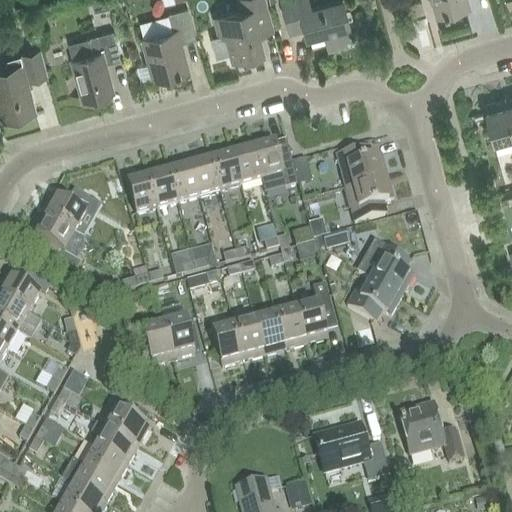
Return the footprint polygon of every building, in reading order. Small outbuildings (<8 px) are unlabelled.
[(258,34),(271,30),(263,0),(238,0),(242,12),(214,19),(219,38),(225,36),(231,60),(262,51),(258,34)] [(334,49),(355,44),(343,0),(311,9),(308,0),(280,0),(288,29),(302,25),(306,40),(330,34),(334,49)] [(467,0),(432,0),(437,16),(469,7),(467,0)] [(180,43),(196,39),(187,9),(167,15),(172,31),(142,39),(154,80),(187,71),(180,43)] [(105,65),(120,61),(112,32),(88,39),(92,55),(72,60),(82,100),(112,92),(105,65)] [(27,82),(47,77),(39,50),(5,59),(7,67),(0,68),(0,118),(1,122),(36,112),(27,82)] [(493,143),(511,138),(511,127),(504,100),(483,106),(493,143)] [(273,139),(251,145),(261,182),(282,176),(285,188),(298,185),(292,164),(287,148),(276,151),(273,139)] [(240,188),(261,182),(251,145),(230,151),(240,188)] [(352,188),(387,178),(381,157),(371,159),(368,147),(337,156),(342,177),(348,175),(352,188)] [(220,193),(240,188),(230,151),(209,156),(220,193)] [(199,199),(220,193),(209,156),(189,162),(199,199)] [(178,205),(199,199),(189,162),(168,168),(178,205)] [(157,210),(178,205),(168,168),(147,173),(157,210)] [(136,216),(157,210),(147,173),(126,179),(136,216)] [(387,178),(352,188),(355,201),(349,203),(354,224),(387,215),(383,203),(393,201),(387,178)] [(42,216),(75,235),(86,215),(52,196),(42,216)] [(64,254),(75,235),(42,216),(31,235),(60,252),(54,263),(75,274),(81,264),(64,254)] [(279,248),(277,239),(274,229),(268,231),(263,238),(266,251),(279,248)] [(280,252),(289,250),(286,237),(277,239),(279,248),(280,252)] [(370,280),(401,297),(412,277),(404,273),(410,262),(381,246),(370,265),(376,268),(370,280)] [(238,260),(251,257),(248,248),(236,252),(238,260)] [(280,252),(282,256),(284,265),(293,262),(289,250),(280,252)] [(225,264),(238,260),(236,252),(223,255),(225,264)] [(196,272),(209,268),(216,266),(213,255),(206,257),(207,260),(194,263),(196,272)] [(271,268),(284,265),(282,256),(269,260),(271,268)] [(183,275),(196,272),(194,263),(181,266),(183,275)] [(240,266),(242,275),(255,271),(252,263),(240,266)] [(229,278),(242,275),(240,266),(227,270),(229,278)] [(150,284),(163,281),(161,272),(148,275),(150,284)] [(219,272),(206,275),(208,284),(221,280),(219,272)] [(137,288),(150,284),(148,275),(135,279),(137,288)] [(0,287),(0,298),(29,315),(40,296),(7,276),(0,287)] [(124,291),(137,288),(135,279),(122,282),(124,291)] [(390,317),(401,297),(370,280),(363,292),(357,289),(346,307),(375,323),(381,312),(390,317)] [(317,303),(296,309),(306,346),(327,340),(324,329),(336,326),(325,285),(313,288),(317,303)] [(154,290),(156,298),(169,295),(166,286),(154,290)] [(143,302),(156,298),(154,290),(141,293),(143,302)] [(0,298),(0,323),(18,334),(30,341),(41,322),(29,315),(0,298)] [(285,352),(306,346),(296,309),(275,315),(285,352)] [(264,358),(285,352),(275,315),(254,321),(264,358)] [(163,325),(173,362),(195,356),(185,319),(163,325)] [(72,320),(64,322),(67,335),(76,333),(72,320)] [(244,363),(264,358),(254,321),(233,326),(244,363)] [(0,348),(7,352),(18,334),(0,323),(0,348)] [(152,367),(173,362),(163,325),(142,330),(152,367)] [(222,369),(244,363),(233,326),(212,332),(222,369)] [(80,349),(79,345),(76,333),(67,335),(70,346),(66,352),(67,353),(63,360),(71,364),(80,349)] [(67,371),(60,367),(52,362),(45,374),(53,379),(61,383),(67,371)] [(54,394),(61,383),(53,379),(46,390),(54,394)] [(57,402),(65,407),(71,395),(63,391),(57,402)] [(58,418),(65,407),(57,402),(50,414),(58,418)] [(449,464),(462,460),(454,431),(441,434),(433,406),(398,416),(410,457),(444,447),(449,464)] [(105,430),(139,449),(150,429),(116,410),(105,430)] [(33,431),(40,420),(32,415),(25,427),(33,431)] [(27,443),(33,431),(25,427),(19,439),(27,443)] [(368,483),(390,477),(381,445),(366,449),(360,427),(315,439),(324,474),(363,463),(368,483)] [(35,440),(43,444),(50,433),(42,428),(35,440)] [(128,468),(139,449),(105,430),(95,448),(128,468)] [(37,456),(43,444),(35,440),(29,451),(37,456)] [(117,486),(128,468),(95,448),(84,467),(117,486)] [(16,468),(13,466),(4,461),(0,469),(11,476),(16,468)] [(107,505),(117,486),(84,467),(73,486),(107,505)] [(32,477),(19,469),(16,468),(11,476),(23,482),(28,485),(32,477)] [(0,479),(7,484),(11,476),(0,469),(0,479)] [(18,490),(23,482),(11,476),(7,484),(18,490)] [(280,511),(278,511),(273,511),(266,482),(236,490),(241,511),(280,511)] [(75,511),(102,511),(107,505),(73,486),(63,505),(75,511)]
